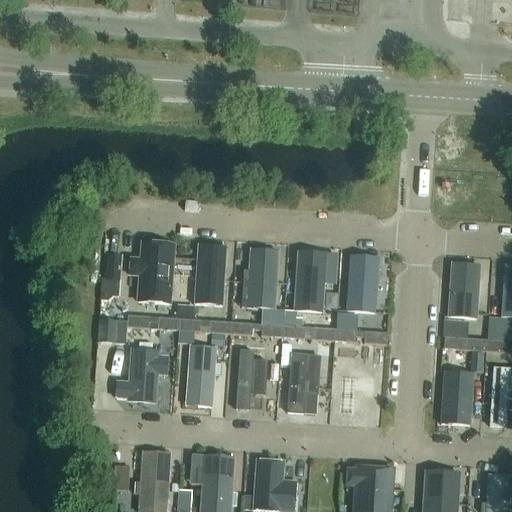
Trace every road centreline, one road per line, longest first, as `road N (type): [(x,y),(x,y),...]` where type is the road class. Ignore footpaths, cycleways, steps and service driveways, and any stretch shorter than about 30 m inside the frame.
road 1 (unclassified): [(341,42),(0,18)]
road 2 (unclassified): [(339,93),(0,70)]
road 3 (residential): [(408,451),(97,429)]
road 4 (residential): [(415,239),(122,218)]
road 5 (residential): [(408,451),(415,239)]
road 6 (unclassified): [(479,51),(341,42)]
